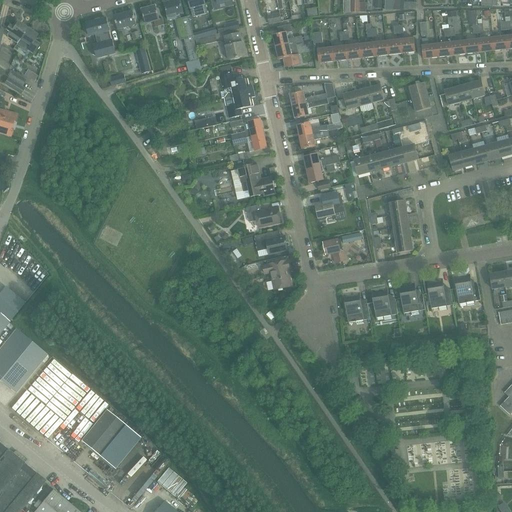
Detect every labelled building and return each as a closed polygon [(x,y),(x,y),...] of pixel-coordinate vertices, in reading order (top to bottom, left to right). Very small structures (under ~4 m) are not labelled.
[(168,21),(176,19),(177,21),(175,21),(180,40),(184,39),(190,62),(186,63),(188,73),(201,70),(198,60),(188,18),(181,20),(179,14),(183,13),(179,0),(177,0),(164,4),(168,21)] [(205,4),(203,0),(187,0),(190,8),(191,8),(193,17),(207,14),(205,4)] [(209,0),(212,12),(222,9),(220,4),(233,0),(232,0),(209,0)] [(360,13),(359,0),(351,0),(351,13),(360,13)] [(394,10),(394,0),(386,0),(385,10),(394,10)] [(145,24),(159,20),(155,6),(141,9),(145,24)] [(125,28),(136,25),(133,12),(114,17),(117,30),(118,30),(118,32),(126,30),(125,28)] [(270,25),(281,23),(280,13),(268,15),(270,25)] [(106,19),(86,24),(89,36),(93,35),(95,45),(94,46),(94,49),(92,49),(91,52),(92,55),(94,56),(96,56),(97,59),(115,54),(112,41),(109,31),(106,19)] [(7,38),(17,44),(27,29),(17,22),(13,28),(8,25),(5,31),(9,33),(7,35),(7,38)] [(224,32),(238,30),(238,29),(237,22),(223,25),(224,32)] [(273,36),(275,48),(295,44),(302,42),(301,37),(287,40),(286,33),(292,32),(290,25),(277,28),(279,35),(273,36)] [(162,26),(155,28),(157,35),(163,33),(162,26)] [(27,29),(17,44),(16,45),(21,48),(20,49),(26,54),(28,51),(33,54),(39,45),(33,41),(37,35),(27,29)] [(246,57),(243,43),(242,43),(239,33),(224,37),(226,47),(225,47),(228,61),(246,57)] [(322,33),(312,34),(313,44),(323,43),(322,33)] [(195,40),(196,46),(216,41),(214,35),(195,40)] [(492,38),(494,52),(508,50),(506,37),(492,38)] [(478,40),(480,53),(494,52),(492,38),(478,40)] [(399,40),(400,54),(414,53),(412,39),(399,40)] [(424,60),(438,58),(436,45),(429,46),(428,39),(422,40),(423,47),(422,47),(424,60)] [(385,42),(387,56),(400,54),(399,40),(385,42)] [(464,42),(466,55),(480,53),(478,40),(464,42)] [(372,44),(373,58),(387,56),(385,42),(372,44)] [(450,43),(452,56),(466,55),(464,42),(450,43)] [(436,45),(438,58),(452,56),(450,43),(436,45)] [(300,64),(295,44),(275,48),(278,60),(283,59),(285,68),(300,64)] [(358,45),(360,59),(373,58),(372,44),(358,45)] [(345,47),(346,61),(360,59),(358,45),(345,47)] [(331,48),(333,62),(346,61),(345,47),(331,48)] [(135,50),(142,75),(152,72),(145,48),(135,50)] [(319,64),(333,62),(331,48),(318,50),(319,64)] [(27,71),(23,77),(33,83),(37,78),(27,71)] [(21,86),(24,82),(12,74),(9,78),(21,86)] [(221,100),(232,97),(253,92),(252,87),(249,88),(247,79),(234,82),(232,74),(219,77),(222,91),(224,90),(225,92),(220,93),(222,99),(221,99),(221,100)] [(109,79),(111,86),(111,87),(126,83),(124,75),(109,79)] [(24,90),(7,79),(4,84),(21,95),(24,90)] [(468,85),(472,100),(485,96),(481,82),(468,85)] [(410,88),(413,100),(427,97),(424,84),(410,88)] [(457,88),(461,103),(472,100),(468,85),(457,88)] [(367,89),(371,104),(384,101),(380,86),(367,89)] [(448,106),(461,103),(457,88),(444,91),(448,106)] [(356,92),(359,107),(371,104),(367,89),(356,92)] [(255,97),(253,92),(232,97),(234,104),(225,106),(228,119),(242,116),(241,109),(253,107),(251,98),(255,97)] [(347,110),(359,107),(356,92),(343,96),(347,110)] [(289,96),(292,107),(327,99),(325,94),(304,99),(303,93),(289,96)] [(431,109),(427,97),(413,100),(416,113),(431,109)] [(327,100),(327,99),(292,107),(295,119),(308,116),(306,109),(329,104),(328,99),(327,100)] [(15,122),(17,115),(0,109),(0,134),(11,137),(13,130),(12,130),(14,122),(15,122)] [(347,116),(340,118),(342,124),(349,122),(347,116)] [(195,121),(197,130),(212,127),(210,118),(195,121)] [(379,130),(394,126),(392,119),(377,124),(379,130)] [(260,120),(248,123),(250,130),(252,137),(263,135),(260,120)] [(231,129),(243,126),(242,121),(230,123),(231,129)] [(309,124),(296,127),(299,138),(328,132),(338,130),(343,129),(341,124),(339,124),(338,124),(326,126),(311,130),(309,124)] [(397,129),(398,135),(405,134),(403,127),(397,129)] [(313,141),(329,138),(328,132),(299,138),(302,150),(315,147),(313,141)] [(234,147),(248,143),(250,152),(255,152),(267,149),(263,135),(252,137),(232,142),(234,147)] [(394,136),(392,137),(395,146),(401,144),(398,135),(394,136)] [(345,143),(347,151),(353,150),(353,147),(356,146),(355,140),(345,143)] [(497,144),(501,158),(511,155),(511,150),(509,140),(497,144)] [(485,147),(489,162),(501,158),(497,144),(485,147)] [(402,149),(406,164),(418,160),(414,145),(402,149)] [(473,150),(477,165),(489,162),(485,147),(473,150)] [(390,152),(394,167),(406,164),(402,149),(390,152)] [(461,153),(465,168),(477,165),(473,150),(461,153)] [(378,155),(382,170),(394,167),(390,152),(378,155)] [(232,157),(233,162),(233,163),(250,159),(249,153),(232,157)] [(453,171),(465,168),(461,153),(449,157),(453,171)] [(306,171),(319,168),(325,166),(333,165),(339,163),(337,156),(318,161),(317,155),(304,158),(306,171)] [(366,158),(370,173),(382,170),(378,155),(366,158)] [(358,177),(370,173),(366,158),(354,162),(358,177)] [(273,195),(275,195),(271,178),(261,181),(257,165),(244,168),(245,170),(239,171),(243,192),(249,190),(251,198),(263,195),(264,197),(273,195)] [(322,180),(319,168),(306,171),(309,183),(322,180)] [(318,191),(331,188),(329,181),(317,184),(318,191)] [(353,183),(345,185),(349,201),(354,200),(352,191),(355,191),(355,188),(353,183)] [(324,204),(314,206),(318,220),(335,216),(336,221),(346,219),(340,191),(322,195),(324,204)] [(390,204),(391,212),(406,210),(405,202),(398,203),(397,197),(385,199),(386,205),(390,204)] [(258,228),(282,223),(278,208),(261,212),(259,206),(246,209),(249,223),(257,221),(258,228)] [(391,212),(393,226),(408,224),(406,210),(391,212)] [(393,226),(395,240),(410,237),(408,224),(393,226)] [(269,256),(288,251),(285,237),(272,239),(270,233),(254,237),(257,252),(268,250),(269,256)] [(344,244),(363,240),(361,233),(342,237),(344,244)] [(413,252),(410,237),(395,240),(397,254),(413,252)] [(244,246),(254,243),(253,238),(243,240),(244,246)] [(335,264),(346,262),(344,252),(343,252),(341,243),(338,243),(337,241),(323,244),(326,256),(333,254),(335,264)] [(237,257),(231,262),(235,268),(241,264),(237,257)] [(287,270),(289,269),(287,262),(286,262),(285,262),(269,265),(269,266),(263,267),(265,275),(270,273),(274,291),(291,287),(287,270)] [(511,271),(503,273),(506,288),(511,286),(511,271)] [(492,290),(506,288),(503,273),(490,275),(492,290)] [(454,277),(458,304),(467,303),(467,307),(475,305),(474,302),(480,301),(477,286),(472,287),(469,274),(469,275),(469,278),(455,281),(454,277)] [(427,281),(426,282),(431,309),(439,308),(439,311),(447,310),(447,306),(452,306),(450,290),(444,291),(442,279),(441,279),(442,283),(427,285),(427,281)] [(399,286),(403,314),(411,312),(412,316),(420,315),(419,311),(425,310),(422,295),(416,296),(414,284),(414,288),(400,290),(399,286)] [(372,291),(371,291),(376,318),(384,317),(384,320),(392,319),(391,316),(397,315),(395,300),(389,301),(387,288),(386,289),(387,293),(372,295),(372,291)] [(344,296),(343,296),(348,323),(356,322),(357,325),(364,324),(364,321),(370,320),(367,304),(361,305),(359,293),(358,293),(359,297),(345,299),(344,296)] [(0,333),(24,304),(11,320),(0,311),(0,333)] [(270,313),(266,316),(270,321),(275,318),(270,313)] [(16,330),(0,349),(0,382),(15,395),(42,362),(45,364),(50,358),(47,356),(47,355),(16,330)] [(509,416),(511,412),(511,410),(504,403),(500,407),(509,416)] [(106,411),(81,442),(113,468),(138,437),(106,411)] [(0,444),(0,511),(20,511),(46,482),(24,464),(26,461),(15,451),(13,455),(0,444)] [(392,462),(400,461),(399,451),(391,451),(392,462)] [(78,511),(53,491),(35,511),(78,511)] [(175,511),(163,502),(154,511),(175,511)]
